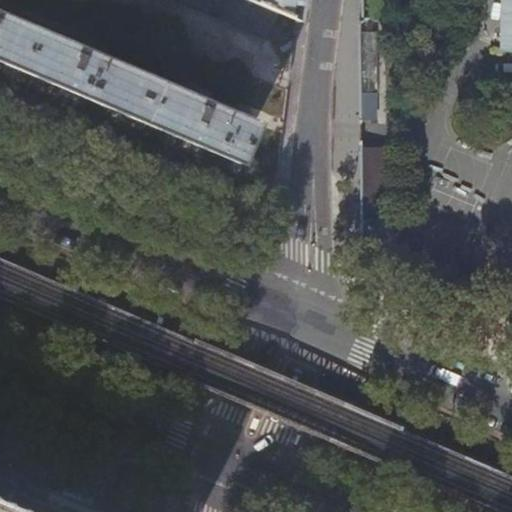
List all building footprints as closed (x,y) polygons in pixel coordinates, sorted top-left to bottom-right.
[(179,0),(268,38),(278,11),(253,0),(179,0)] [(300,0),(253,0),(278,11),(298,19),(300,0)] [(0,61),(235,162),(253,122),(0,13),(0,61)] [(378,32),(363,32),(363,41),(363,93),(379,93),(378,32)] [(376,95),(364,94),(364,120),(376,120),(376,95)] [(385,146),(364,146),(364,154),(365,193),(366,243),(372,246),(382,250),(423,268),(472,288),(480,269),(400,234),(387,219),(385,146)] [(0,511),(100,511),(77,502),(0,468),(0,511)]
